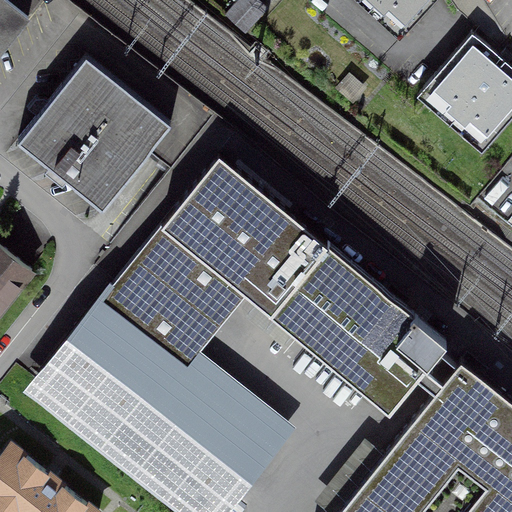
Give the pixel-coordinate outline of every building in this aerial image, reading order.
[(0,0),(0,49),(28,15),(26,13),(36,0),(0,0)] [(258,0),(239,0),(227,13),(245,29),(266,7),(258,0)] [(373,0),(406,29),(432,0),(373,0)] [(488,141),(511,113),(511,63),(505,58),(472,29),(423,85),(488,141)] [(144,98),(86,51),(46,101),(36,113),(17,136),(102,205),(148,149),(171,120),(144,98)] [(170,167),(210,118),(160,78),(144,98),(171,120),(148,149),(170,167)] [(27,106),(36,113),(46,101),(37,93),(27,106)] [(101,295),(172,350),(232,278),(271,310),(329,240),(219,149),(100,294),(101,295)] [(329,240),(271,310),(390,408),(447,337),(329,240)] [(0,307),(32,268),(0,243),(0,307)] [(214,511),(217,511),(279,435),(172,350),(101,295),(40,373),(214,511)] [(511,511),(511,395),(461,354),(333,511),(511,511)] [(98,511),(99,511),(11,441),(0,454),(0,505),(8,511),(98,511)]
